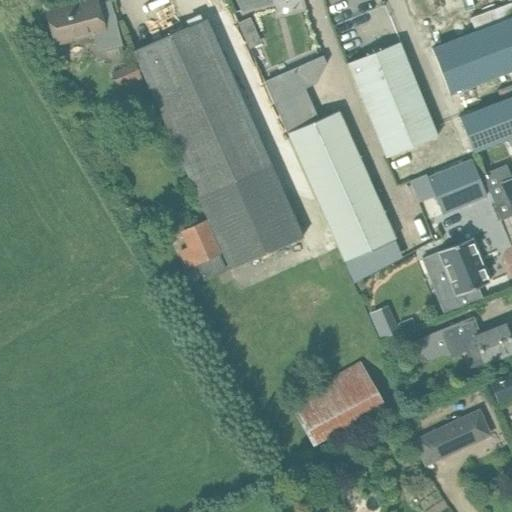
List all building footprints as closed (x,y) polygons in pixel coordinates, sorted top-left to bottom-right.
[(46,13),(54,44),(98,32),(103,51),(122,46),(110,0),(97,3),(95,0),(93,0),(81,3),(81,5),(69,8),(68,7),(46,13)] [(237,0),(241,10),(271,2),(270,0),(237,0)] [(133,51),(198,197),(229,268),(300,237),(213,37),(205,19),(133,51)] [(511,24),(434,56),(452,100),(511,76),(511,24)] [(346,64),(384,158),(437,137),(399,43),(346,64)] [(135,64),(111,76),(120,95),(144,83),(135,64)] [(511,95),(459,115),(473,152),(511,137),(511,95)] [(338,110),(286,133),(344,262),(395,239),(338,110)] [(471,158),(427,176),(442,215),(487,197),(471,158)] [(506,164),(481,174),(494,204),(507,198),(511,209),(511,178),(511,179),(506,164)] [(471,238),(437,252),(455,295),(489,282),(471,238)] [(460,323),(441,330),(451,355),(465,349),(467,354),(477,350),(482,363),(496,358),(511,351),(511,343),(505,327),(504,324),(488,330),(487,328),(475,333),(469,319),(460,323)] [(287,400),(312,446),(384,408),(359,362),(287,400)] [(511,371),(489,381),(497,403),(511,396),(511,371)] [(463,418),(412,442),(426,468),(466,449),(461,440),(470,435),(463,418)]
